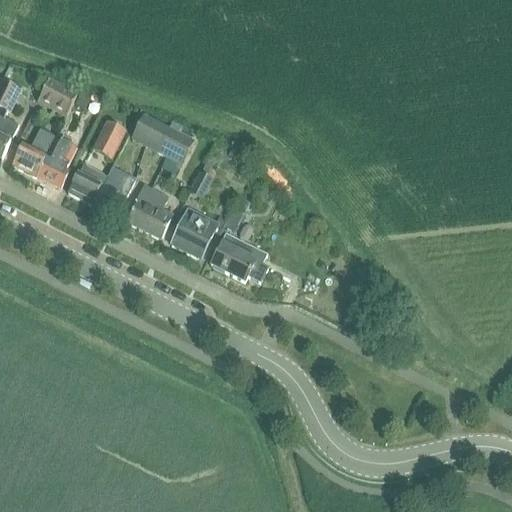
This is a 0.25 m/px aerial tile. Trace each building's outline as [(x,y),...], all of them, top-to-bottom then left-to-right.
[(2,85),(0,88),(0,163),(2,164),(19,130),(5,123),(14,105),(17,106),(23,96),(2,85)] [(68,120),(77,101),(49,87),(40,107),(68,120)] [(80,98),(75,108),(85,113),(90,103),(80,98)] [(144,121),(132,144),(157,157),(169,134),(168,133),(144,121)] [(172,125),(168,133),(169,134),(157,157),(182,170),(194,147),(191,146),(195,139),(183,132),(183,131),(172,125)] [(111,165),(126,136),(108,126),(93,156),(111,165)] [(12,170),(36,182),(49,159),(55,146),(56,144),(41,137),(31,157),(21,152),(12,170)] [(76,156),(55,146),(49,159),(36,182),(61,195),(70,176),(67,175),(76,156)] [(68,198),(93,211),(107,182),(84,171),(79,181),(77,180),(68,198)] [(107,182),(93,211),(117,223),(135,185),(113,174),(108,183),(107,182)] [(202,205),(213,183),(200,176),(188,199),(202,205)] [(134,208),(136,209),(127,228),(162,245),(172,225),(160,219),(169,203),(143,190),(134,208)] [(227,225),(224,231),(234,236),(250,207),(239,200),(226,225),(227,225)] [(190,213),(185,223),(172,250),(201,264),(214,237),(215,236),(220,239),(224,231),(227,225),(226,225),(218,220),(216,226),(190,213)] [(261,288),(268,272),(263,270),(268,261),(226,240),(211,270),(214,271),(213,274),(224,280),(226,277),(245,286),(248,281),(261,288)]
